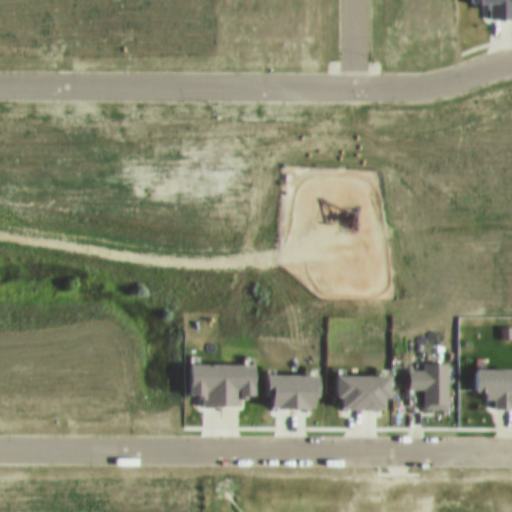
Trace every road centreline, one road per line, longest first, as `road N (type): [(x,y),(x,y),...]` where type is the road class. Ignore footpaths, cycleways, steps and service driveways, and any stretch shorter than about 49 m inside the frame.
road 1 (residential): [(0,87),(407,91),(511,61)]
road 2 (residential): [(511,451),(0,440)]
